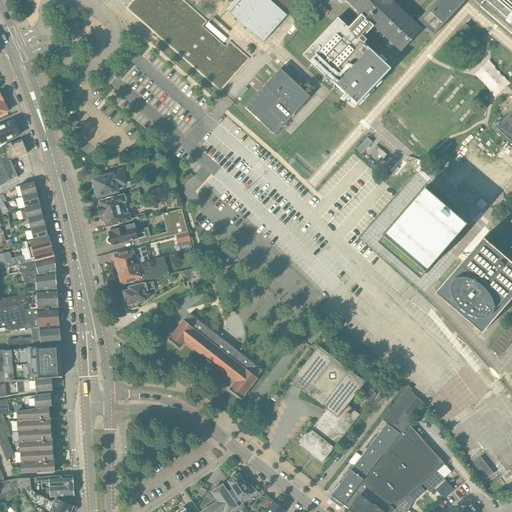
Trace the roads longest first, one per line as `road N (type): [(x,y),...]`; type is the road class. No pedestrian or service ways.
road 1 (unclassified): [(318,511),(187,413)]
road 2 (tertiary): [(49,147),(80,276)]
road 3 (tertiary): [(107,393),(80,276)]
